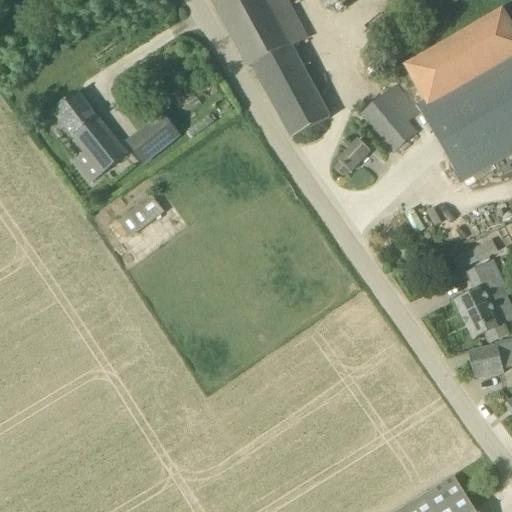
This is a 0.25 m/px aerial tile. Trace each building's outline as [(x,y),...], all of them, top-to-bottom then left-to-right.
[(211,0),(249,69),(252,67),(293,140),(330,120),(321,102),(290,47),(305,39),(284,0),(211,0)] [(319,0),(325,11),(344,0),(319,0)] [(430,100),(417,108),(462,185),(511,156),(511,32),(502,16),(413,70),(430,100)] [(416,136),(407,125),(420,115),(395,86),(361,115),(394,155),(416,136)] [(98,121),(78,94),(53,113),(73,139),(75,138),(87,153),(75,162),(93,184),(104,174),(105,175),(126,157),(97,122),(98,121)] [(163,116),(128,144),(144,164),(179,136),(163,116)] [(370,152),(360,142),(339,163),(341,165),(336,171),(343,177),(348,171),(351,174),(370,152)] [(153,198),(120,224),(131,238),(164,213),(153,198)] [(459,254),(463,267),(497,255),(493,242),(459,254)] [(509,296),(501,281),(493,263),(468,275),(477,294),(456,304),(474,341),(485,335),(490,345),(509,336),(504,324),(501,325),(490,305),(509,296)] [(469,354),(475,381),(504,375),(498,348),(469,354)] [(400,511),(474,511),(455,479),(400,511)]
